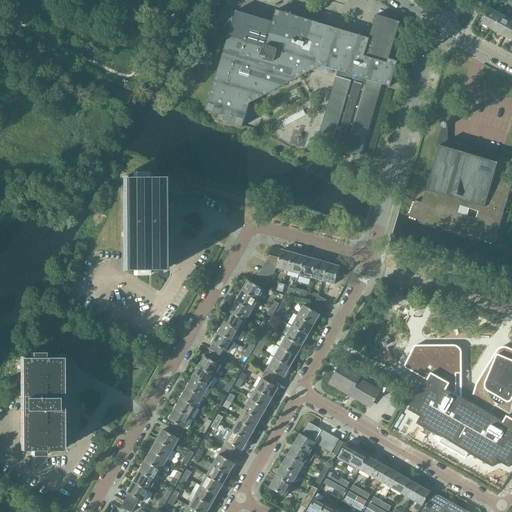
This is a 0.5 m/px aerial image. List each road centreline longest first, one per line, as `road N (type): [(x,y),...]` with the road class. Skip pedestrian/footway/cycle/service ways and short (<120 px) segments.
road 1 (residential): [(89,511),(247,235),(269,228),(369,260)]
road 2 (residential): [(369,260),(437,23)]
road 3 (residential): [(503,507),(301,392)]
road 4 (residential): [(301,392),(368,265)]
road 5 (residential): [(241,501),(301,392)]
